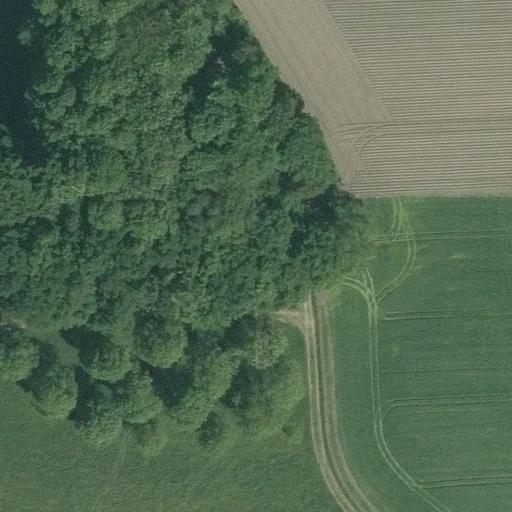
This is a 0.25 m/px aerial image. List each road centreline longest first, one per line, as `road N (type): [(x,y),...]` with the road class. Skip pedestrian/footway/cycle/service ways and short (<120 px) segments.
road 1 (track): [(178,0),(298,203),(322,472),(350,511)]
road 2 (track): [(0,305),(305,293)]
